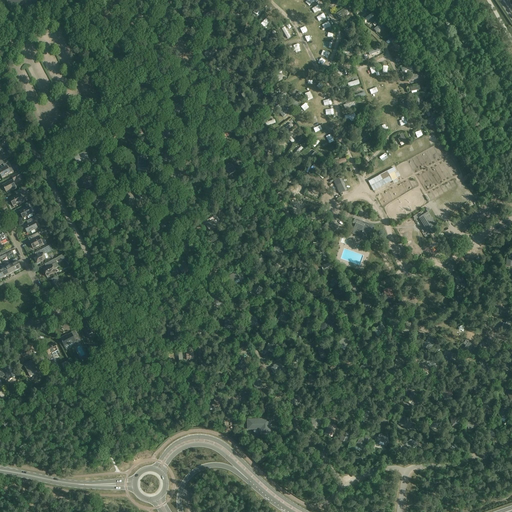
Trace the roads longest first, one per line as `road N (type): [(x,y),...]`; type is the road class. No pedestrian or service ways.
road 1 (primary): [(506,511),(511,13),(503,0)]
road 2 (residential): [(53,313),(95,292),(99,280),(0,85)]
road 3 (primary): [(305,511),(209,437),(176,442),(153,468)]
road 4 (residential): [(53,313),(0,195)]
